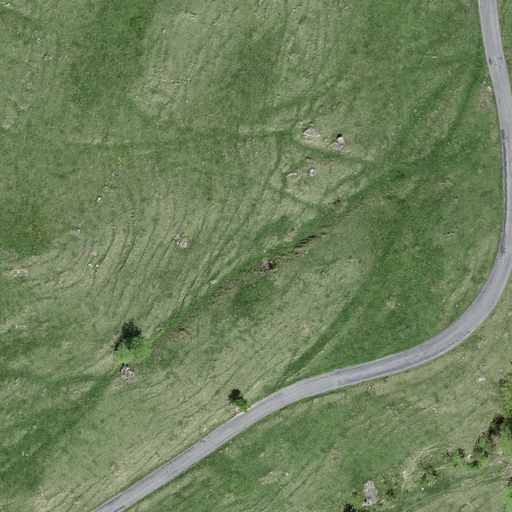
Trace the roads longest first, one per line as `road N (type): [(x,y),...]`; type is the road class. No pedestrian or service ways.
road 1 (unclassified): [(511,223),(505,267),(482,307),(442,344),(294,391),(105,511)]
road 2 (unclassified): [(489,0),(511,156)]
